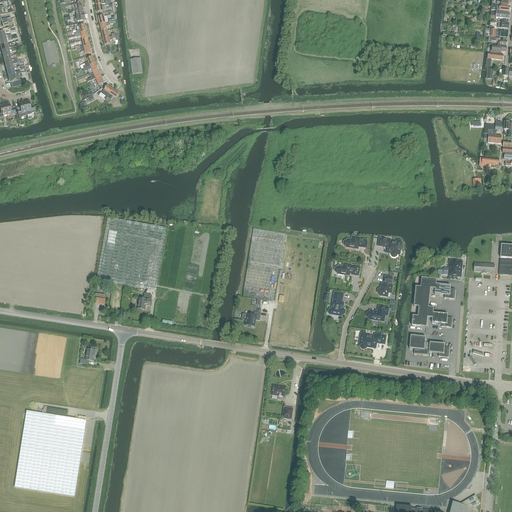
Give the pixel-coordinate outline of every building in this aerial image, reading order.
[(510,6),(492,4),(491,10),(499,11),(499,13),(503,13),(503,12),(510,12),(510,6)] [(508,24),(508,19),(509,19),(510,14),(496,13),(496,18),(504,19),(504,20),(502,20),(501,23),(508,24)] [(84,14),(84,15),(77,16),(77,19),(74,19),(75,23),(86,21),(84,14)] [(106,23),(100,24),(102,31),(107,30),(111,29),(110,25),(113,24),(113,22),(109,22),(106,23)] [(79,26),(80,30),(76,31),(76,32),(73,33),(74,35),(86,32),(85,25),(79,26)] [(490,37),(495,38),(495,36),(507,37),(508,31),(496,30),(491,30),(490,37)] [(77,38),(82,37),(82,40),(88,39),(86,32),(74,35),(74,37),(77,37),(77,38)] [(6,38),(0,39),(0,45),(0,46),(7,44),(6,40),(12,39),(12,37),(12,36),(6,38)] [(109,37),(103,39),(105,46),(111,44),(110,40),(113,40),(113,39),(116,38),(115,36),(112,37),(112,36),(109,37)] [(500,38),(489,37),(489,41),(498,42),(497,46),(507,47),(507,41),(500,40),(500,38)] [(81,52),(85,51),(86,55),(91,53),(90,46),(84,47),(80,48),(77,49),(78,51),(81,51),(81,52)] [(15,49),(2,52),(2,55),(2,57),(3,58),(10,56),(10,53),(16,52),(15,48),(15,49)] [(85,65),(82,66),(83,69),(86,68),(90,66),(95,64),(92,57),(87,59),(88,62),(84,64),(85,65)] [(131,60),(132,75),(142,74),(140,59),(131,60)] [(12,62),(5,64),(6,70),(13,69),(13,65),(14,64),(14,62),(12,62)] [(90,66),(86,68),(87,70),(88,71),(91,69),(93,73),(98,70),(95,64),(90,66)] [(91,79),(87,81),(88,83),(89,82),(92,81),(96,79),(101,77),(98,70),(93,73),(89,74),(91,79)] [(17,74),(8,77),(9,83),(11,82),(12,88),(22,86),(21,80),(20,80),(18,74),(17,74)] [(101,77),(96,79),(96,80),(97,83),(99,86),(104,83),(101,77)] [(104,90),(102,94),(105,96),(106,97),(104,99),(106,100),(113,90),(107,86),(104,90)] [(113,90),(106,100),(108,102),(110,99),(111,100),(113,97),(116,99),(119,94),(113,90)] [(23,102),(27,115),(28,116),(31,115),(32,114),(35,113),(33,106),(30,107),(28,100),(23,102)] [(27,115),(23,102),(18,103),(20,110),(17,111),(18,117),(22,116),(23,117),(26,116),(27,115)] [(3,104),(4,105),(7,115),(10,114),(10,116),(15,115),(14,109),(10,109),(9,103),(3,104)] [(495,126),(485,126),(485,134),(496,135),(496,132),(497,132),(497,131),(502,131),(502,126),(498,126),(498,122),(496,122),(495,126)] [(489,135),(484,135),(484,139),(488,140),(488,143),(501,144),(502,136),(489,135)] [(156,288),(166,232),(167,228),(108,218),(96,281),(144,289),(144,286),(156,288)] [(242,297),(274,301),(285,234),(253,229),(242,297)] [(366,248),(367,241),(359,239),(360,238),(352,237),(351,240),(347,240),(347,241),(345,241),(344,242),(343,244),(345,246),(346,246),(346,247),(356,249),(356,248),(358,248),(358,246),(361,247),(360,247),(366,248)] [(391,254),(391,255),(392,257),(395,257),(396,256),(397,255),(398,255),(399,249),(401,247),(401,243),(400,241),(398,241),(396,242),(396,243),(391,242),(391,241),(379,239),(378,246),(386,248),(387,250),(386,251),(385,253),(391,254)] [(511,258),(511,245),(501,245),(500,258),(511,258)] [(511,260),(500,260),(499,275),(511,276),(511,260)] [(449,276),(460,277),(462,262),(450,261),(449,270),(445,269),(443,270),(443,272),(438,271),(438,274),(443,275),(449,276)] [(482,274),(486,274),(486,273),(494,273),(495,265),(474,263),(474,272),(482,272),(482,274)] [(352,274),(352,275),(358,276),(360,267),(353,266),(353,267),(351,267),(351,265),(343,264),(343,267),(339,266),(338,268),(337,267),(335,269),(335,271),(336,273),(338,273),(337,274),(347,276),(347,274),(349,274),(350,273),(352,274)] [(380,296),(387,297),(388,293),(391,293),(392,286),(391,286),(393,278),(385,276),(384,282),(385,282),(384,284),(382,284),(382,286),(381,286),(381,289),(380,289),(378,290),(377,292),(379,294),(380,294),(380,296)] [(422,278),(421,287),(431,289),(435,289),(436,284),(436,280),(422,278)] [(435,289),(435,294),(445,295),(444,298),(454,299),(455,289),(450,289),(451,286),(436,284),(435,289)] [(415,297),(430,298),(431,289),(421,287),(416,287),(415,297)] [(328,313),(330,315),(341,316),(342,315),(343,315),(345,314),(345,312),(344,310),(343,310),(344,303),(341,303),(341,301),(342,301),(343,294),(334,293),(333,299),(334,299),(334,302),(333,302),(332,309),(330,309),(329,311),(328,313)] [(106,295),(94,294),(93,304),(105,305),(106,295)] [(429,308),(430,298),(415,297),(414,306),(419,307),(429,308)] [(137,309),(145,310),(146,306),(150,306),(151,301),(139,299),(137,309)] [(369,319),(381,321),(382,315),(387,316),(389,308),(378,307),(378,311),(379,311),(378,313),(375,312),(370,311),(370,313),(368,312),(367,314),(366,316),(368,318),(369,318),(369,319)] [(432,318),(433,313),(434,308),(429,308),(419,307),(418,317),(428,318),(432,318)] [(243,314),(242,320),(246,321),(245,325),(254,327),(255,320),(260,321),(260,316),(257,316),(257,313),(254,312),(254,315),(246,314),(243,314)] [(448,315),(433,313),(432,318),(432,323),(442,324),(441,327),(451,328),(452,318),(447,318),(448,315)] [(427,328),(428,318),(418,317),(413,316),(412,326),(427,328)] [(361,347),(362,349),(364,349),(366,348),(366,347),(370,348),(370,347),(372,347),(372,348),(375,348),(376,342),(378,343),(377,344),(385,345),(386,336),(374,335),(374,337),(366,336),(366,335),(365,333),(363,333),(361,334),(360,338),(362,340),(361,347)] [(429,356),(429,353),(430,346),(429,346),(425,345),(426,337),(411,336),(409,349),(414,349),(414,354),(429,356)] [(430,346),(429,353),(439,354),(438,357),(448,358),(449,348),(444,347),(445,344),(430,343),(429,346),(430,346)] [(94,362),(95,351),(93,351),(93,348),(88,347),(88,350),(87,350),(86,360),(81,360),(80,364),(80,363),(80,364),(88,365),(87,365),(88,361),(94,362)] [(278,396),(278,400),(283,401),(286,388),(273,386),(272,395),(278,396)] [(283,418),(291,419),(292,409),(284,408),(283,418)] [(15,488),(74,497),(86,421),(27,411),(15,488)] [(453,503),(450,511),(474,511),(475,511),(473,508),(480,504),(475,495),(459,505),(453,503)]
